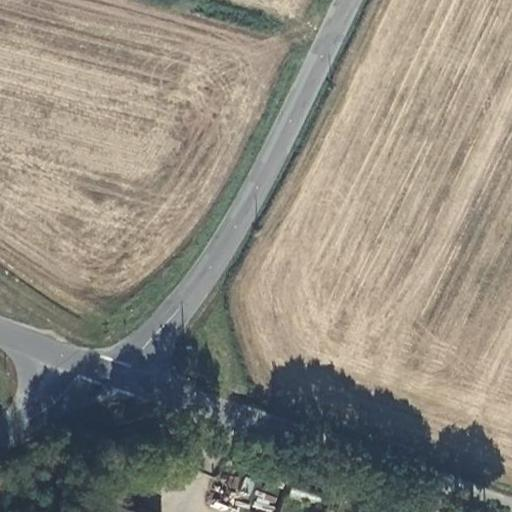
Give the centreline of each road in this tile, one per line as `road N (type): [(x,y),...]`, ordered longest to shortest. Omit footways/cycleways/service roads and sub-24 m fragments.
road 1 (tertiary): [(105,374),(160,326),(227,240),(344,0)]
road 2 (tertiary): [(511,506),(105,374)]
road 3 (tertiary): [(0,434),(105,374)]
